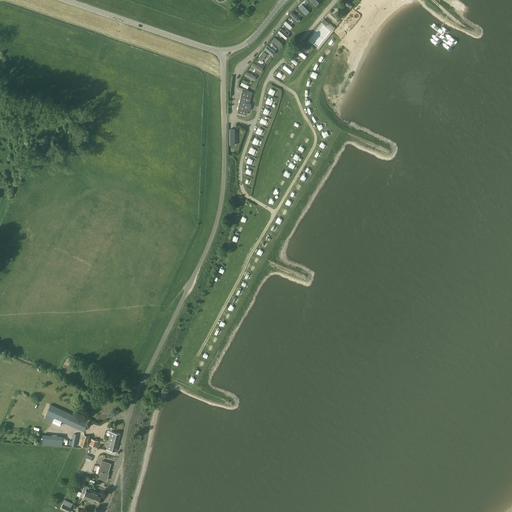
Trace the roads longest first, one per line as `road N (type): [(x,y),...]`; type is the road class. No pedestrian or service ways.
road 1 (unclassified): [(99,511),(132,399),(217,222),(222,51)]
road 2 (unclassified): [(65,0),(222,51)]
